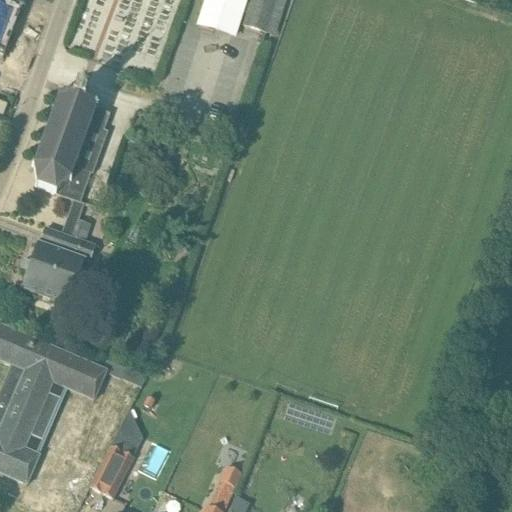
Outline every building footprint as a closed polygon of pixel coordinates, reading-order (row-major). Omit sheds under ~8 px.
[(0,0),(0,39),(9,15),(0,11),(0,0)] [(205,0),(198,23),(235,35),(246,0),(205,0)] [(252,0),(244,28),(266,35),(276,0),(252,0)] [(79,203),(84,205),(87,197),(84,196),(92,176),(89,175),(110,115),(83,105),(86,97),(88,96),(87,94),(83,96),(77,94),(75,90),(73,91),(75,94),(72,101),(61,97),(62,95),(60,94),(59,96),(57,96),(56,98),(59,98),(53,114),(51,114),(50,116),(52,116),(47,132),(44,132),(43,134),(46,135),(40,150),(38,150),(37,152),(39,153),(33,169),(31,168),(31,171),(33,171),(36,188),(34,189),(35,191),(37,189),(53,195),(53,197),(55,197),(73,203),(63,231),(68,233),(79,203)] [(201,140),(218,145),(220,137),(203,132),(201,140)] [(71,241),(84,205),(79,203),(68,233),(63,231),(60,237),(44,231),(38,247),(37,246),(30,265),(23,263),(20,271),(27,274),(20,293),(68,310),(84,264),(90,266),(95,249),(71,241)] [(0,332),(0,355),(20,364),(19,365),(28,369),(37,349),(0,332)] [(0,355),(0,378),(12,383),(19,365),(20,364),(0,355)] [(0,378),(0,401),(12,407),(21,387),(12,383),(0,378)] [(109,451),(89,490),(113,502),(132,463),(127,460),(133,448),(115,438),(109,451)] [(19,485),(5,511),(30,511),(42,489),(23,480),(31,464),(19,458),(20,456),(19,456),(6,481),(7,482),(8,480),(19,485)] [(239,476),(226,470),(220,484),(233,489),(239,476)] [(42,489),(30,511),(56,511),(63,500),(42,489)]
